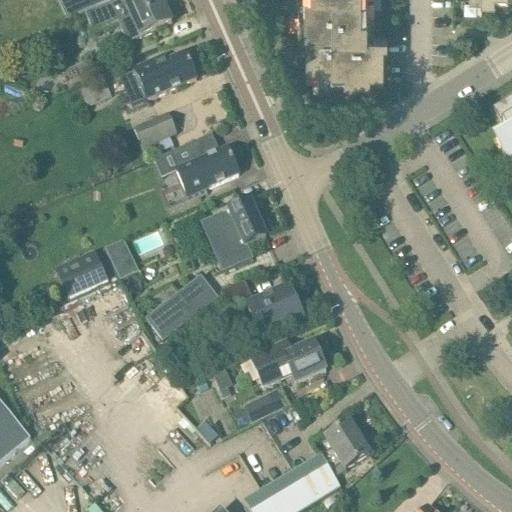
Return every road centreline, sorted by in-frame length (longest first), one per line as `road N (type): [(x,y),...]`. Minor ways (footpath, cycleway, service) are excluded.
road 1 (tertiary): [(321,260),(425,425),(511,502)]
road 2 (tertiary): [(293,188),(211,0)]
road 3 (residential): [(293,188),(424,109)]
